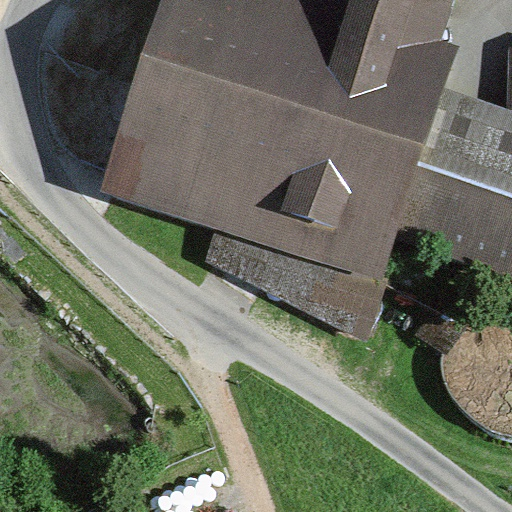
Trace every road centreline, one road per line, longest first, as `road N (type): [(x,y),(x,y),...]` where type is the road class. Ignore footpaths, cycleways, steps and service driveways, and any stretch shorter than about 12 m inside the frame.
road 1 (unclassified): [(476,511),(68,210),(20,122),(19,50),(41,0)]
road 2 (track): [(262,511),(196,305)]
